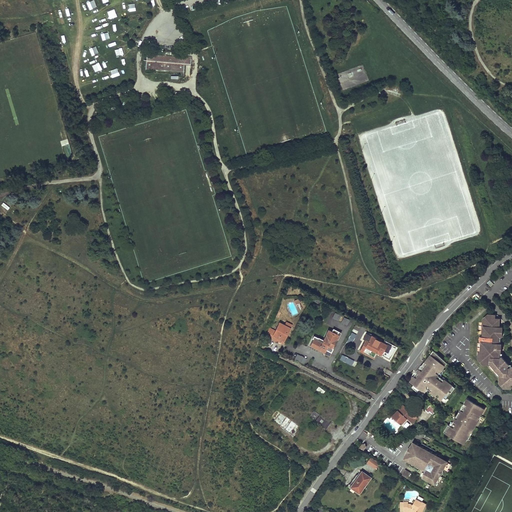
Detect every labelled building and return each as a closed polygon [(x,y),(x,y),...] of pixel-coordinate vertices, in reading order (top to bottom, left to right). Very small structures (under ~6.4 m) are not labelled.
[(147,55),(146,67),(183,71),(184,64),(190,64),(191,59),(147,55)] [(332,308),(330,313),(339,318),(341,313),(332,308)] [(495,316),(487,315),(482,320),(482,327),(483,327),(482,336),(481,337),(480,337),(479,338),(479,339),(479,340),(479,341),(480,342),(481,343),(482,344),(481,353),(478,352),(478,360),(482,365),(490,365),(490,363),(492,363),(492,367),(498,374),(501,374),(501,376),(499,376),(499,383),(503,389),(511,389),(511,385),(511,384),(511,366),(511,367),(511,369),(507,369),(507,366),(508,365),(502,357),(500,359),(498,358),(498,354),(500,354),(501,345),(500,343),(497,343),(497,344),(492,344),(492,337),(498,338),(498,339),(500,339),(502,338),(502,328),(499,328),(499,320),(495,319),(495,316)] [(270,328),(267,336),(277,342),(278,341),(284,344),(291,329),(286,326),(280,323),(276,331),(270,328)] [(314,339),(310,346),(325,353),(328,347),(332,349),(339,336),(329,331),(322,343),(314,339)] [(352,344),(356,334),(351,332),(347,341),(352,344)] [(365,340),(362,346),(365,347),(363,351),(374,357),(376,353),(377,351),(382,353),(386,345),(372,338),(370,343),(368,341),(365,340)] [(362,346),(359,351),(373,358),(374,357),(363,351),(365,347),(362,346)] [(295,352),(292,358),(301,362),(304,357),(295,352)] [(415,384),(412,388),(419,394),(420,395),(425,388),(426,388),(427,387),(428,386),(429,387),(427,390),(431,393),(440,401),(442,398),(445,400),(454,388),(445,381),(444,380),(443,381),(437,376),(442,369),(447,363),(434,352),(431,356),(430,355),(410,380),(415,384)] [(342,354),(339,359),(352,365),(354,360),(342,354)] [(440,375),(444,371),(442,369),(437,376),(443,381),(444,380),(445,381),(446,380),(440,375)] [(298,383),(272,419),(291,434),(297,425),(302,428),(309,417),(315,422),(320,415),(314,411),(322,400),(298,383)] [(453,438),(463,444),(465,440),(465,439),(469,433),(470,434),(470,433),(477,422),(476,421),(479,416),(480,414),(479,413),(482,409),(481,408),(468,400),(467,400),(466,402),(465,402),(462,406),(462,407),(463,407),(461,411),(460,411),(459,411),(456,417),(454,420),(452,424),(450,427),(448,426),(447,425),(443,432),(450,437),(451,436),(454,437),(453,438)] [(430,404),(425,411),(428,413),(429,412),(432,415),(436,410),(430,404)] [(403,405),(392,417),(400,425),(406,419),(412,424),(417,418),(403,405)] [(297,425),(291,434),(295,437),(302,428),(297,425)] [(420,447),(413,444),(405,457),(411,462),(420,467),(422,464),(426,466),(424,469),(422,477),(435,484),(447,462),(420,447)] [(375,469),(380,463),(371,456),(366,462),(375,469)] [(361,471),(349,488),(359,495),(371,478),(361,471)] [(404,502),(404,511),(409,511),(411,511),(423,511),(427,504),(422,502),(417,500),(415,503),(413,505),(411,504),(409,504),(409,502),(404,502)]
